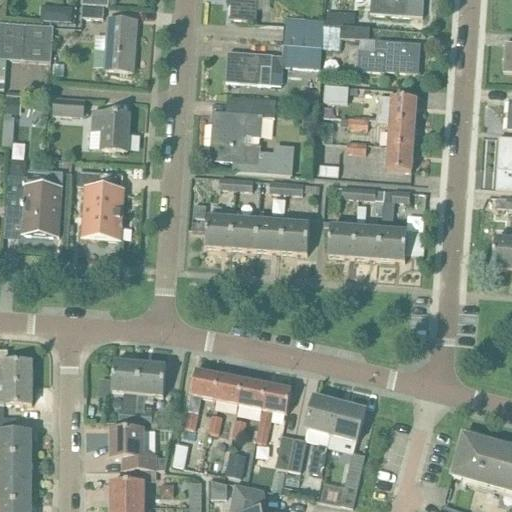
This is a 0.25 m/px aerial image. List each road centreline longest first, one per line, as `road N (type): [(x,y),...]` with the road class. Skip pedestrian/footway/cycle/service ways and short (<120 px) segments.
road 1 (residential): [(435,388),(445,343),(469,0)]
road 2 (residential): [(160,332),(187,0)]
road 3 (unclassified): [(435,388),(160,332)]
road 4 (residential): [(69,511),(71,327)]
road 5 (residential): [(402,511),(435,388)]
